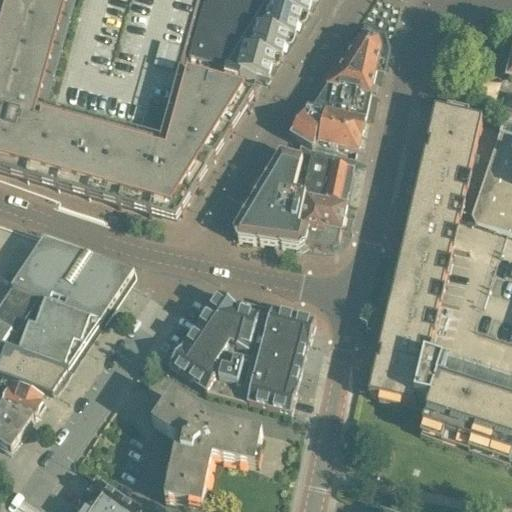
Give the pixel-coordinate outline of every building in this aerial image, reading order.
[(184,64),(202,0),(0,0),(0,2),(0,182),(174,233),(257,101),(213,89),(184,65),(184,64)] [(238,0),(205,0),(203,10),(293,43),(294,41),(295,41),(296,38),(304,24),(238,0)] [(238,0),(304,24),(307,20),(308,20),(314,0),(238,0)] [(203,10),(197,31),(280,63),(281,62),(282,62),(282,59),(293,43),(203,10)] [(197,31),(189,59),(226,70),(224,76),(261,86),(262,81),(269,83),(269,80),(280,63),(197,31)] [(329,94),(316,114),(328,117),(366,125),(371,100),(377,101),(377,100),(376,100),(378,91),(379,91),(379,90),(373,89),(377,74),(385,76),(390,55),(385,39),(368,31),(353,40),(322,90),(329,94)] [(308,114),(291,142),(306,151),(305,155),(323,159),(325,151),(321,150),(328,117),(316,114),(309,112),(308,114)] [(426,157),(412,216),(459,227),(460,224),(483,125),(436,114),(428,147),(430,148),(428,158),(426,157)] [(328,117),(321,150),(325,151),(358,158),(366,125),(328,117)] [(503,130),(473,221),(476,228),(511,240),(511,126),(503,130)] [(281,159),(260,192),(347,211),(355,175),(353,175),(356,167),(323,159),(305,155),(303,163),(281,159)] [(260,192),(234,236),(239,245),(299,254),(307,249),(334,255),(339,252),(340,244),(347,211),(260,192)] [(409,228),(408,232),(455,243),(456,239),(459,227),(412,216),(409,228)] [(377,367),(369,400),(429,414),(422,433),(511,462),(511,393),(426,365),(455,243),(408,232),(379,357),(382,357),(379,367),(377,367)] [(0,380),(53,400),(135,278),(44,246),(0,310),(0,380)] [(310,351),(317,327),(262,312),(260,321),(239,316),(240,314),(218,300),(217,301),(218,302),(185,353),(184,352),(169,373),(207,399),(292,421),(298,396),(297,396),(309,351),(310,351)] [(0,398),(7,401),(3,412),(36,425),(42,408),(38,406),(40,402),(0,385),(0,398)] [(173,401),(153,431),(179,447),(166,507),(188,511),(203,511),(213,466),(256,475),(263,441),(215,429),(173,401)] [(36,425),(3,412),(0,410),(0,451),(8,457),(14,448),(18,451),(36,425)] [(92,506),(87,511),(135,511),(103,489),(92,506)]
